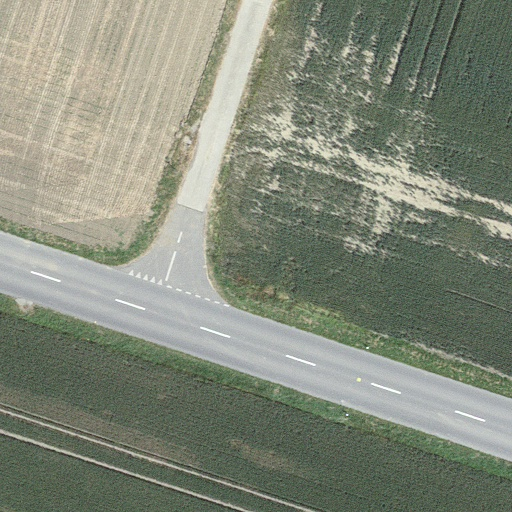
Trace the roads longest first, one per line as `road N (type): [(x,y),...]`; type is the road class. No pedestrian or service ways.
road 1 (secondary): [(0,270),(511,438)]
road 2 (track): [(263,0),(157,322)]
